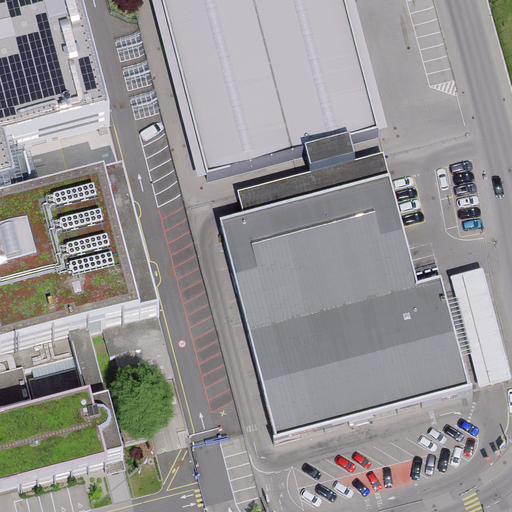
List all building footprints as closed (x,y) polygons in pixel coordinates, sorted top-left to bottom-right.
[(74,0),(15,0),(0,4),(0,182),(15,179),(6,146),(107,119),(74,0)] [(152,0),(199,182),(304,155),(348,144),(390,133),(355,0),(152,0)] [(304,155),(311,179),(354,167),(348,144),(304,155)] [(244,224),(220,230),(278,446),(465,396),(438,295),(421,300),(383,159),(354,167),(311,179),(237,198),(244,224)] [(116,167),(0,197),(0,353),(87,331),(155,313),(116,167)] [(511,372),(489,278),(449,287),(476,394),(511,384),(511,372)] [(87,331),(0,353),(0,493),(121,462),(87,331)] [(173,436),(163,389),(118,399),(128,446),(173,436)]
